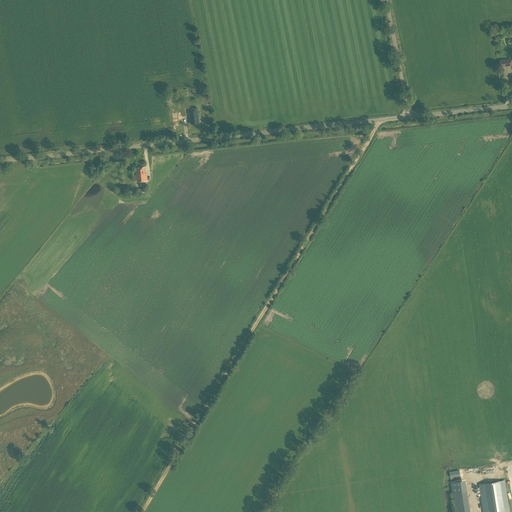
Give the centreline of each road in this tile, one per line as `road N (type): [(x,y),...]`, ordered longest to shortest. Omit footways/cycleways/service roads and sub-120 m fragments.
road 1 (track): [(139,511),(377,120)]
road 2 (unclassified): [(0,161),(409,117)]
